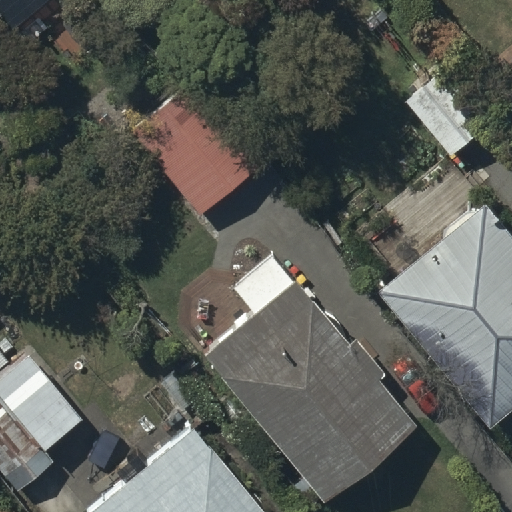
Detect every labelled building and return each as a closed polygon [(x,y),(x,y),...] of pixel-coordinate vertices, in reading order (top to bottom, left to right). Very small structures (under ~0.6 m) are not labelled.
[(0,0),(0,24),(10,36),(29,19),(35,26),(66,0),(0,0)] [(140,147),(197,217),(257,168),(200,98),(140,147)] [(439,246),(382,294),(496,433),(511,420),(511,234),(493,211),(483,219),(473,207),(449,227),(458,237),(442,250),(439,246)] [(251,316),(202,358),(324,505),(404,439),(358,384),(376,369),(357,347),(349,353),(271,258),(231,292),(251,316)] [(80,425),(27,360),(13,372),(0,355),(0,403),(43,455),(80,425)] [(95,511),(262,511),(194,430),(95,511)]
